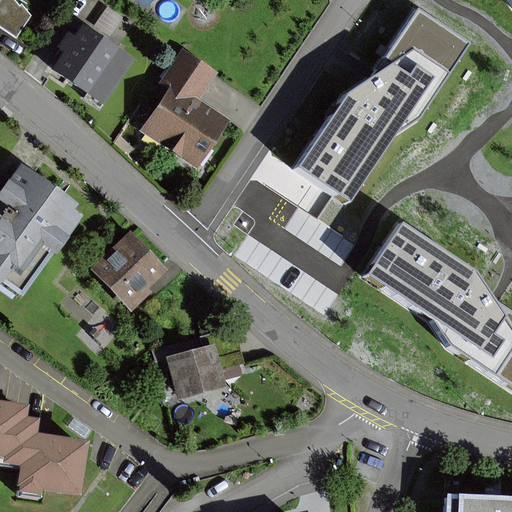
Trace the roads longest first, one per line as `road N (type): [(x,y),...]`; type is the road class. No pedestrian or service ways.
road 1 (residential): [(0,357),(128,449),(180,470),(275,449),(321,448)]
road 2 (residential): [(349,0),(181,242)]
road 3 (residential): [(181,242),(0,80)]
road 4 (residential): [(363,394),(296,346),(181,242)]
